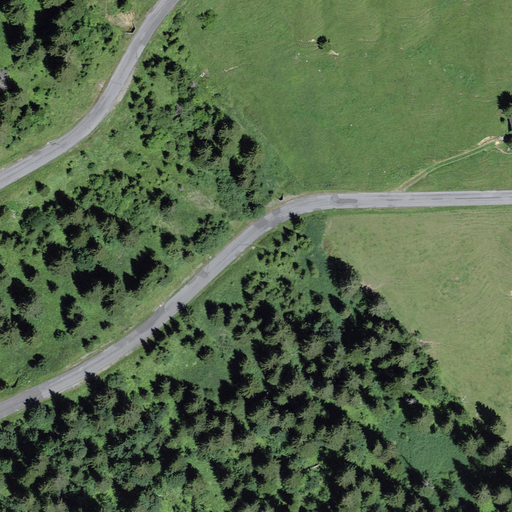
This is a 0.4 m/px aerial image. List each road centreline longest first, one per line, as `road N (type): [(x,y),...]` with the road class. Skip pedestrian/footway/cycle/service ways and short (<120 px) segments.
road 1 (tertiary): [(0,411),(140,334),(291,208),(349,199),(511,197)]
road 2 (tertiary): [(169,0),(89,122),(0,181)]
